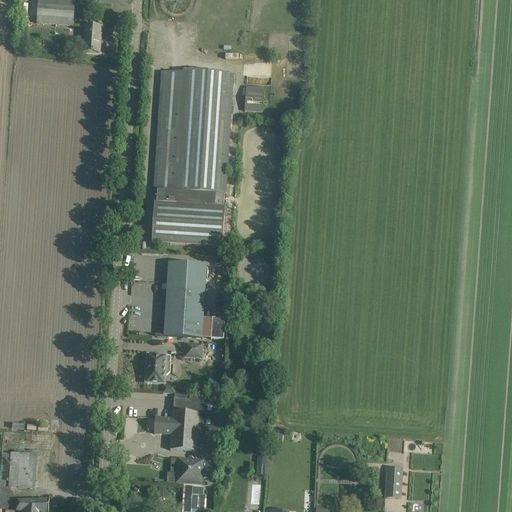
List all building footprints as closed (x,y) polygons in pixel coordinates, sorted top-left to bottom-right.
[(74,2),(46,0),(38,0),(37,24),(72,26),(74,2)] [(102,28),(85,26),(83,53),(100,54),(102,28)] [(200,73),(183,72),(183,74),(164,73),(156,192),(157,192),(156,204),(155,204),(152,244),(222,249),(225,209),(223,208),(224,196),(226,197),(227,176),(234,78),(214,76),(214,74),(200,73)] [(246,88),(244,112),(263,114),(265,89),(246,88)] [(168,265),(164,338),(201,340),(205,267),(168,265)] [(211,340),(224,341),(225,320),(212,320),(211,340)] [(264,322),(260,330),(270,334),(273,326),(264,322)] [(201,347),(185,346),(184,359),(200,360),(201,347)] [(165,358),(147,356),(145,384),(163,385),(163,377),(166,377),(169,374),(169,369),(166,366),(164,366),(165,358)] [(176,387),(163,387),(163,394),(175,395),(176,387)] [(156,419),(155,435),(171,436),(170,451),(171,451),(196,453),(197,445),(210,446),(213,443),(215,446),(215,447),(216,447),(219,399),(190,396),(189,401),(175,400),(174,400),(173,421),(156,419)] [(240,429),(226,428),(224,444),(239,445),(240,429)] [(404,452),(405,440),(389,440),(389,452),(404,452)] [(302,511),(312,511),(315,446),(298,445),(296,511),(302,511)] [(40,452),(29,451),(29,453),(14,452),(14,454),(10,454),(10,455),(1,455),(1,458),(10,459),(9,481),(0,480),(0,508),(8,510),(11,490),(8,489),(8,488),(35,490),(37,456),(39,456),(40,452)] [(267,458),(257,458),(256,476),(266,477),(267,458)] [(172,460),(170,485),(176,485),(180,485),(180,486),(183,486),(204,488),(204,487),(202,487),(203,475),(212,476),(212,463),(204,462),(204,461),(177,459),(177,460),(172,460)] [(401,469),(385,469),(384,498),(399,499),(401,469)] [(268,507),(280,507),(280,476),(269,476),(268,507)] [(203,497),(204,488),(183,486),(181,511),(205,511),(206,497),(203,497)] [(159,488),(158,496),(168,497),(168,488),(159,488)] [(47,511),(49,500),(17,501),(15,511),(47,511)]
